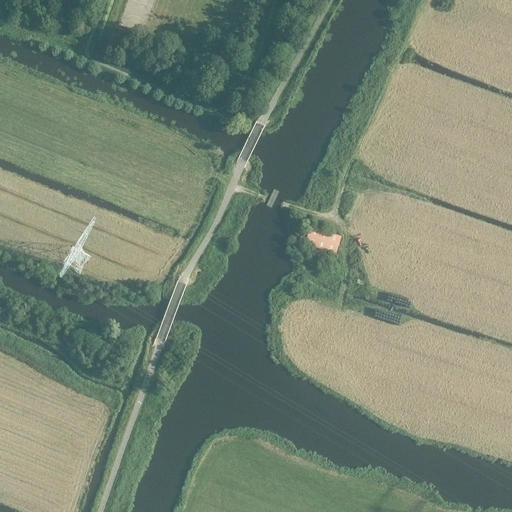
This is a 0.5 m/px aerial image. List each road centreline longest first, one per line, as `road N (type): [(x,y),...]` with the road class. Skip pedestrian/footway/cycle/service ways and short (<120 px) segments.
road 1 (track): [(259,196),(209,170),(183,140),(0,66)]
road 2 (track): [(433,0),(336,206),(322,218)]
